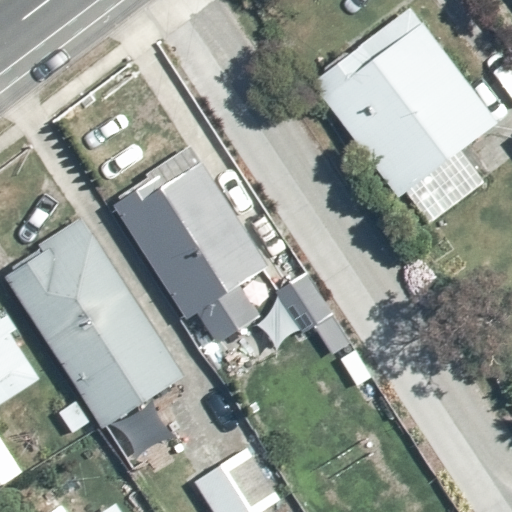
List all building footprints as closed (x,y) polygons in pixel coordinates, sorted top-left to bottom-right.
[(316,82),(400,195),(404,192),(429,224),(460,201),(489,179),(465,147),(500,121),(415,8),(316,82)] [(268,264),(198,155),(118,206),(188,315),(268,264)] [(184,374),(83,220),(6,270),(106,425),(184,374)] [(275,291),(303,333),(317,324),(360,390),(385,373),(315,265),(275,291)] [(15,335),(23,331),(11,310),(3,315),(0,309),(0,402),(41,378),(15,335)] [(0,484),(23,470),(0,434),(0,484)] [(258,511),(283,496),(251,445),(195,481),(214,511),(258,511)] [(67,511),(61,502),(46,511),(122,511),(116,502),(101,511),(67,511)]
